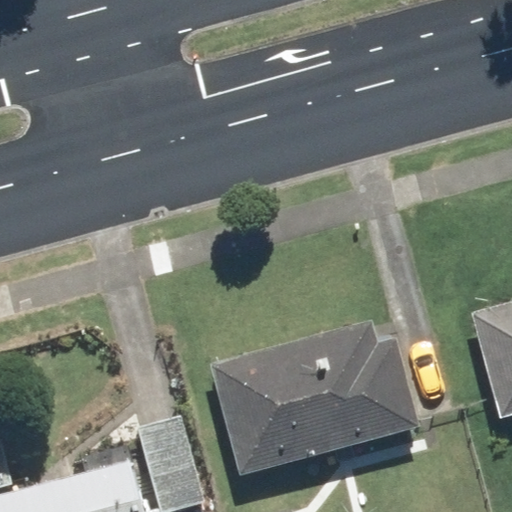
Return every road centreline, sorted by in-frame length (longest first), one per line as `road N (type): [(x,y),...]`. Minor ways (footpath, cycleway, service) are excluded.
road 1 (primary): [(511,52),(119,159)]
road 2 (primary): [(86,14),(119,159)]
road 3 (primary): [(119,159),(0,192)]
